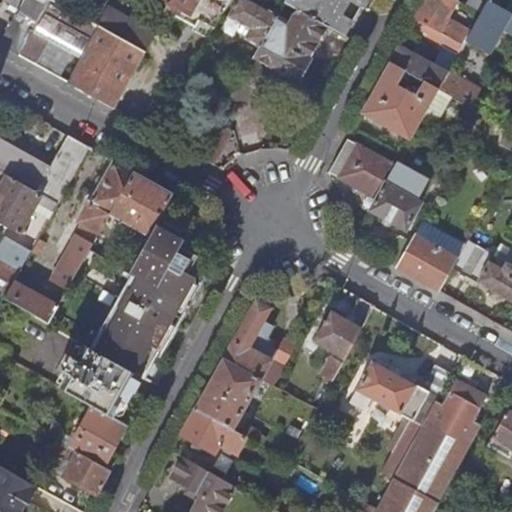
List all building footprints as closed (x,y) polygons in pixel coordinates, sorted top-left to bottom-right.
[(49,41),(67,8),(56,2),(51,0),(24,0),(0,45),(36,65),(49,41)] [(179,8),(191,14),(198,0),(167,0),(171,2),(167,10),(175,15),(179,8)] [(260,47),(278,14),(256,3),(257,0),(237,0),(228,16),(250,29),(245,38),(260,47)] [(345,33),(363,0),(285,0),(284,3),(296,9),(330,28),(351,40),(352,37),(345,33)] [(424,0),(415,18),(438,31),(456,0),(455,0),(424,0)] [(485,52),(506,12),(487,2),(480,13),(465,41),(485,52)] [(67,8),(49,41),(82,59),(100,26),(67,8)] [(179,8),(175,15),(187,22),(191,14),(179,8)] [(330,28),(296,9),(289,21),(278,14),(260,47),(254,56),(299,80),(311,59),(308,58),(320,36),(324,39),(330,28)] [(408,30),(437,46),(442,46),(443,46),(458,55),(462,45),(438,31),(415,18),(408,30)] [(112,107),(144,51),(132,44),(100,26),(82,59),(69,83),(112,107)] [(144,51),(154,33),(143,27),(132,44),(144,51)] [(454,61),(458,55),(443,46),(432,65),(448,74),(448,72),(454,61)] [(419,77),(437,88),(438,89),(448,74),(432,65),(399,47),(391,62),(411,73),(419,77)] [(410,139),(422,116),(437,88),(419,77),(416,83),(421,86),(418,89),(414,87),(411,92),(399,85),(403,77),(407,79),(411,73),(391,62),(363,113),(410,139)] [(438,89),(481,113),(494,91),(483,85),(481,89),(448,72),(448,74),(438,89)] [(503,141),(511,145),(511,130),(509,129),(503,141)] [(0,171),(6,175),(58,203),(89,147),(67,134),(49,166),(0,138),(0,171)] [(329,173),(377,198),(386,181),(394,168),(395,165),(348,140),(329,173)] [(90,250),(110,214),(134,172),(114,161),(79,221),(83,224),(52,280),(68,290),(90,250)] [(386,181),(409,194),(416,181),(394,168),(386,181)] [(141,251),(157,224),(174,194),(134,172),(110,214),(140,231),(132,245),(141,251)] [(0,224),(20,235),(39,203),(53,211),(58,203),(6,175),(0,187),(0,224)] [(409,194),(386,181),(377,198),(370,210),(407,231),(430,188),(416,181),(409,194)] [(468,240),(487,207),(481,204),(458,245),(463,248),(468,240)] [(155,348),(193,277),(182,271),(189,258),(177,251),(183,239),(157,224),(141,251),(129,272),(137,277),(130,290),(129,289),(119,308),(120,308),(96,352),(114,362),(136,374),(151,347),(155,348)] [(13,282),(30,251),(34,244),(20,238),(19,239),(9,233),(0,249),(0,297),(3,299),(13,282)] [(397,267),(440,291),(453,268),(459,258),(417,234),(411,242),(397,267)] [(397,267),(411,242),(402,236),(395,239),(383,259),(397,267)] [(37,256),(45,242),(38,238),(34,244),(30,251),(37,256)] [(453,268),(511,300),(511,265),(468,240),(463,248),(459,258),(453,268)] [(4,301),(48,325),(58,306),(13,282),(3,299),(4,301)] [(272,307),(258,298),(225,358),(262,378),(275,385),(279,377),(285,366),(273,360),(250,347),(272,307)] [(375,306),(361,298),(353,313),(353,322),(332,311),(316,341),(331,350),(328,355),(332,356),(322,373),(333,380),(375,306)] [(93,407),(111,417),(136,374),(114,362),(96,352),(83,345),(82,348),(72,343),(66,355),(61,352),(53,366),(67,374),(60,388),(93,407)] [(235,429),(262,378),(225,358),(196,408),(235,429)] [(351,400),(366,409),(373,397),(412,419),(405,430),(381,473),(393,480),(424,425),(415,420),(431,391),(440,396),(451,375),(452,373),(437,365),(427,384),(428,384),(425,389),(373,359),(351,400)] [(375,511),(434,511),(481,424),(474,421),(488,395),(457,379),(443,403),(437,400),(424,425),(393,480),(377,507),(375,511)] [(76,452),(110,471),(116,461),(107,456),(124,424),(111,417),(93,407),(70,449),(76,452)] [(215,453),(220,444),(238,452),(247,436),(243,433),(235,429),(196,408),(181,435),(215,453)] [(511,411),(509,410),(493,439),(511,449),(511,411)] [(247,436),(257,441),(261,432),(248,425),(243,433),(247,436)] [(48,452),(62,460),(68,448),(54,440),(48,452)] [(63,476),(97,496),(110,471),(76,452),(63,476)] [(219,511),(234,486),(182,457),(171,476),(202,493),(192,511),(219,511)] [(37,487),(0,466),(0,511),(20,511),(21,510),(25,502),(28,504),(37,487)] [(361,498),(353,511),(375,511),(377,507),(361,498)]
